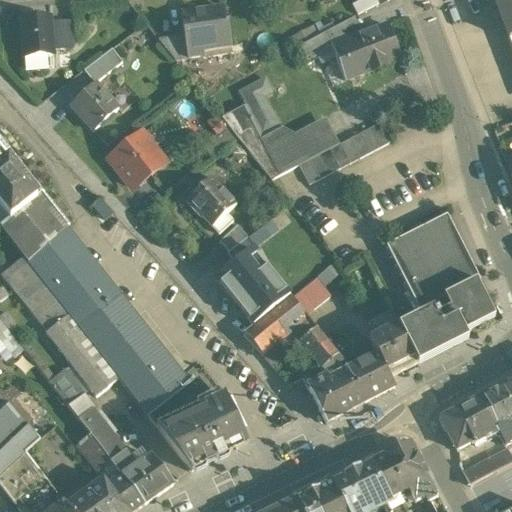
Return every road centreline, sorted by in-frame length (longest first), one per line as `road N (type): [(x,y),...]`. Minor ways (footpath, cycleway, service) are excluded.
road 1 (residential): [(0,83),(305,416),(326,458)]
road 2 (residential): [(420,0),(467,129),(475,175),(511,262)]
road 3 (secondary): [(217,511),(326,458)]
